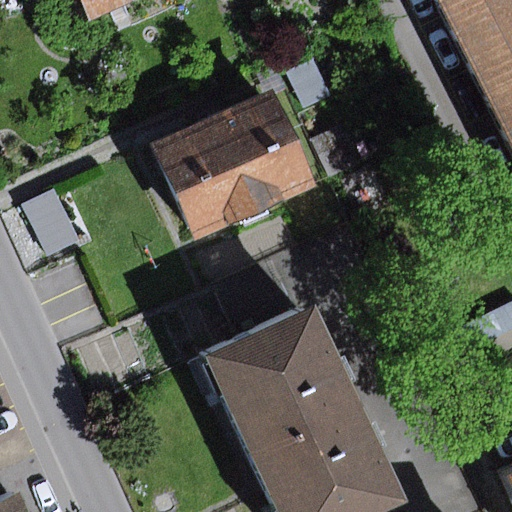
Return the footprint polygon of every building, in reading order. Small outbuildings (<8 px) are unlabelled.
[(83,0),(93,20),(136,0),(83,0)] [(511,121),(511,0),(439,0),(435,2),(498,128),(511,121)] [(313,59),(287,72),(305,108),(331,96),(313,59)] [(270,90),(150,147),(195,240),(314,184),(270,90)] [(511,121),(498,128),(511,157),(511,121)] [(340,127),(313,140),(331,177),(358,164),(340,127)] [(53,190),(23,206),(48,256),(79,241),(53,190)] [(511,303),(440,340),(450,361),(511,330),(511,303)] [(303,308),(196,358),(268,511),(373,511),(394,502),(303,308)] [(409,353),(391,361),(406,394),(424,386),(409,353)] [(511,468),(500,474),(511,502),(511,468)] [(0,511),(29,511),(20,491),(0,499),(0,511)]
